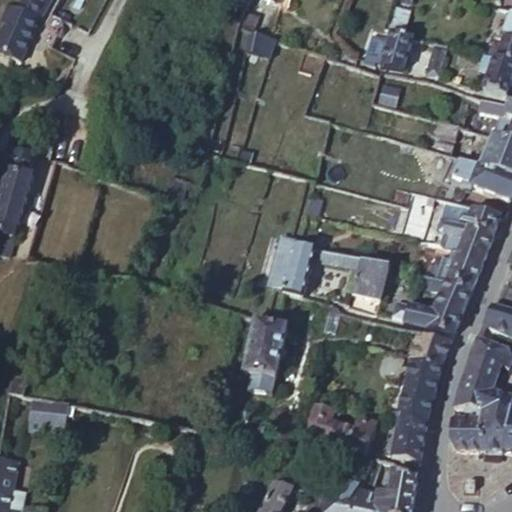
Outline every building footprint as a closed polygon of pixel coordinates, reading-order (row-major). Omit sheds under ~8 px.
[(10,9),(0,29),(0,54),(11,60),(6,70),(16,75),(24,59),(41,25),(37,22),(48,0),(28,0),(21,15),(10,9)] [(407,19),(397,15),(392,29),(402,32),(407,19)] [(395,36),(384,71),(408,76),(417,43),(395,36)] [(278,45),(254,38),(248,57),(273,64),(278,45)] [(511,43),(510,43),(503,60),(498,58),(494,60),(493,67),(511,72),(511,43)] [(441,83),(448,54),(438,51),(430,81),(441,83)] [(511,105),(511,72),(493,67),(488,66),(485,77),(494,80),(489,99),(511,105)] [(402,94),(387,91),(383,109),(397,112),(402,94)] [(511,150),(511,115),(511,116),(485,109),(482,119),(503,125),(511,127),(511,140),(509,150),(511,150)] [(466,133),(432,122),(428,137),(456,145),(457,139),(464,141),(466,133)] [(511,127),(503,125),(497,147),(509,150),(511,140),(511,127)] [(475,145),(478,137),(466,133),(464,141),(475,145)] [(426,141),(423,153),(451,162),(454,150),(426,141)] [(511,185),(511,150),(509,150),(497,147),(485,178),(511,185)] [(245,152),(242,165),(252,168),(255,155),(245,152)] [(13,154),(0,201),(0,259),(11,263),(39,161),(13,154)] [(511,212),(511,185),(485,178),(463,171),(456,186),(511,212)] [(186,205),(191,190),(174,184),(167,205),(179,209),(181,203),(186,205)] [(323,207),(312,204),(309,216),(320,219),(323,207)] [(451,225),(456,208),(450,206),(444,232),(450,233),(451,225)] [(497,240),(504,221),(476,211),(476,213),(456,208),(451,225),(497,240)] [(489,264),(497,240),(451,225),(450,233),(446,251),(456,254),(464,256),(489,264)] [(298,253),(282,299),(303,305),(315,267),(318,258),(298,253)] [(462,260),(464,256),(456,254),(452,262),(457,263),(459,264),(461,259),(462,260)] [(487,270),(489,264),(464,256),(462,260),(487,270)] [(318,258),(315,267),(361,279),(364,270),(318,258)] [(477,295),(487,270),(462,260),(461,265),(459,264),(457,263),(449,287),(477,295)] [(457,263),(452,262),(452,263),(445,261),(437,284),(449,287),(457,263)] [(364,270),(361,279),(354,301),(384,310),(394,277),(364,270)] [(449,287),(437,284),(424,281),(421,290),(448,297),(439,318),(413,310),(407,327),(458,343),(477,295),(449,287)] [(511,310),(496,305),(495,305),(484,329),(511,341),(511,310)] [(338,313),(332,311),(324,336),(337,339),(343,318),(338,313)] [(273,334),(243,323),(235,361),(248,364),(244,383),(263,387),(277,391),(278,388),(283,389),(290,360),(284,359),(289,338),(273,334)] [(412,363),(416,364),(445,374),(454,351),(418,340),(412,363)] [(488,346),(479,342),(471,361),(456,411),(468,412),(481,413),(500,414),(498,397),(492,396),(502,368),(510,372),(511,364),(511,356),(509,354),(488,346)] [(416,364),(405,411),(393,408),(390,421),(429,433),(445,374),(416,364)] [(25,386),(10,382),(7,396),(22,400),(25,386)] [(277,391),(263,387),(260,402),(274,405),(277,391)] [(505,454),(511,454),(511,402),(498,397),(500,414),(505,454)] [(66,409),(30,401),(24,430),(61,437),(66,409)] [(334,415),(313,408),(303,437),(322,444),(323,444),(331,424),(334,415)] [(466,422),(454,422),(451,443),(457,454),(480,455),(480,454),(481,413),(468,412),(466,422)] [(504,455),(505,454),(500,414),(481,413),(480,454),(504,455)] [(429,433),(390,421),(387,434),(400,436),(393,465),(424,474),(430,434),(429,433)] [(366,460),(377,431),(357,422),(352,433),(338,427),(331,446),(337,448),(342,450),(366,460)] [(331,424),(323,444),(326,444),(334,426),(331,424)] [(338,427),(334,426),(326,444),(331,446),(338,427)] [(255,434),(247,432),(245,439),(254,441),(255,434)] [(19,464),(1,460),(0,465),(0,507),(20,511),(21,511),(25,496),(13,494),(19,464)] [(414,511),(418,485),(392,476),(388,501),(378,498),(377,501),(369,499),(383,463),(374,461),(362,490),(360,495),(348,511),(414,511)] [(327,475),(315,500),(324,504),(340,510),(347,511),(348,511),(360,495),(362,490),(327,475)] [(294,490),(279,485),(277,485),(261,511),(281,511),(293,492),(294,490)] [(465,496),(475,496),(475,486),(465,486),(465,496)]
